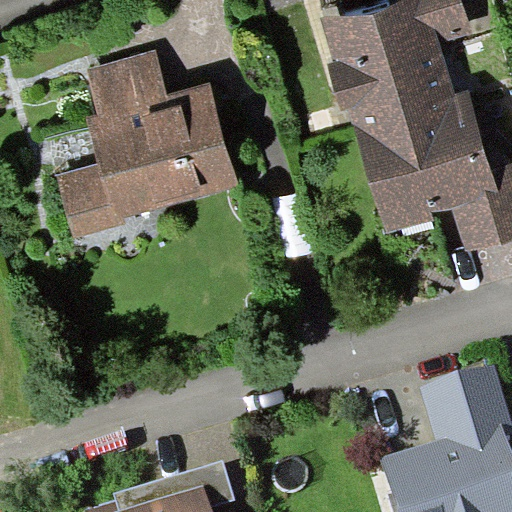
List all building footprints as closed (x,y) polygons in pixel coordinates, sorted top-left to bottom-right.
[(464,0),(348,0),(316,11),(387,220),(466,193),(480,233),(511,221),(511,165),(503,168),(458,34),(474,28),(464,0)] [(73,158),(88,217),(243,177),(220,85),(172,97),(160,51),(97,68),(117,147),(73,158)] [(453,454),(393,471),(405,511),(511,511),(511,423),(500,382),(437,400),(453,454)] [(126,506),(128,511),(168,511),(213,499),(216,511),(226,511),(240,508),(231,475),(126,506)] [(168,511),(216,511),(213,499),(168,511)]
